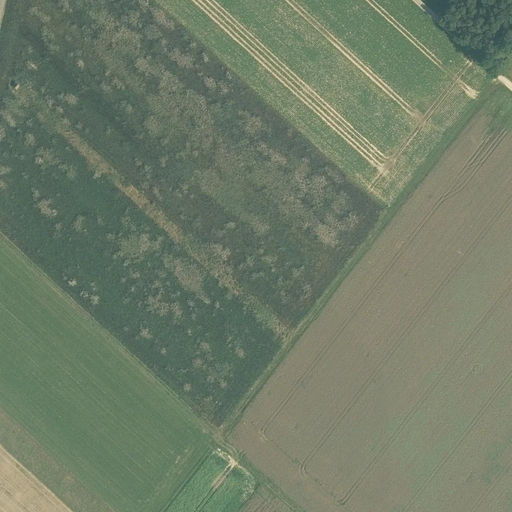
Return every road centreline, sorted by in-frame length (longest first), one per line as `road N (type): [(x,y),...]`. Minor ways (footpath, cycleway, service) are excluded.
road 1 (track): [(0,242),(295,511)]
road 2 (track): [(413,0),(511,89)]
